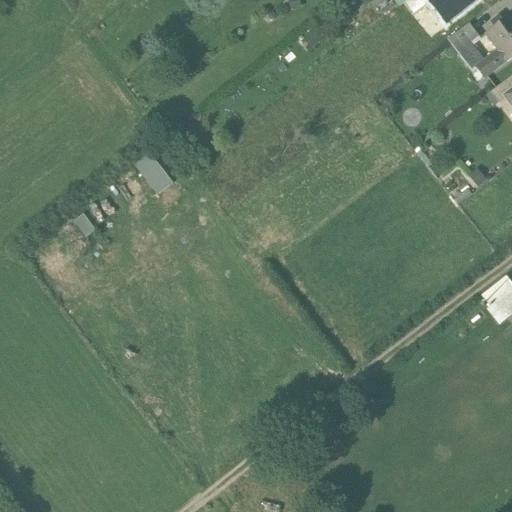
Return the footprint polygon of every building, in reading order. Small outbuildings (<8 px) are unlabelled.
[(426,1),(427,0),(408,0),(403,4),(413,17),(428,5),(426,1)] [(479,0),(427,0),(426,1),(428,5),(435,13),(434,14),(435,16),(437,15),(446,27),(479,0)] [(481,61),(474,66),(475,68),(482,78),(505,61),(507,62),(511,58),(511,17),(510,14),(485,33),(497,49),(481,61)] [(467,25),(447,41),(457,55),(469,46),(478,39),(467,25)] [(469,46),(457,55),(470,72),(475,68),(474,66),(481,61),(469,46)] [(511,75),(489,93),(498,104),(506,98),(505,97),(511,91),(511,75)] [(129,161),(156,194),(170,183),(143,150),(129,161)] [(511,288),(503,277),(479,296),(499,323),(511,313),(511,288)]
